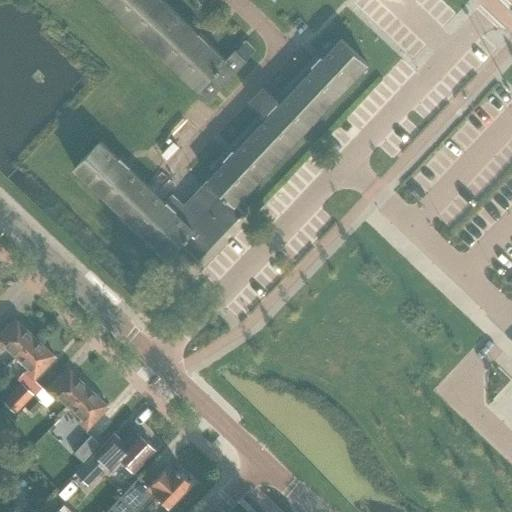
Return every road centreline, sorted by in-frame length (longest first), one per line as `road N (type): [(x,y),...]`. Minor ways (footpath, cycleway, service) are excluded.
road 1 (residential): [(157,361),(494,7),(486,0)]
road 2 (tertiary): [(157,361),(0,213)]
road 3 (tertiary): [(265,460),(157,361)]
